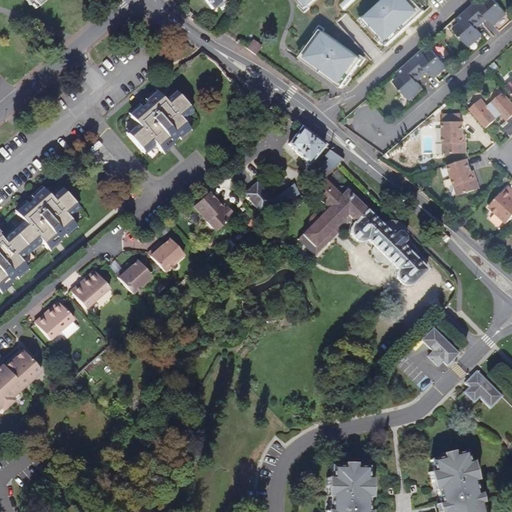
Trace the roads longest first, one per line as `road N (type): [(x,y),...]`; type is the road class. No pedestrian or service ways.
road 1 (residential): [(511,320),(424,405),(296,445),(278,476),(278,511)]
road 2 (primary): [(316,119),(152,0)]
road 3 (residential): [(69,48),(105,90),(78,113),(143,186)]
road 4 (residential): [(316,119),(368,85),(460,0)]
road 5 (residential): [(384,143),(511,33)]
road 6 (residential): [(119,224),(0,334)]
road 7 (primary): [(396,189),(511,303)]
road 8 (primary): [(511,281),(396,189)]
